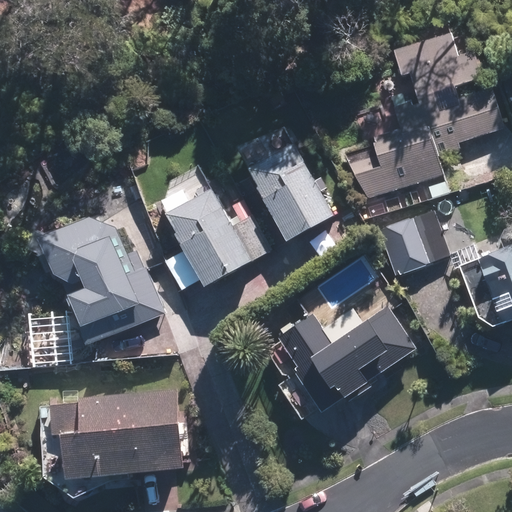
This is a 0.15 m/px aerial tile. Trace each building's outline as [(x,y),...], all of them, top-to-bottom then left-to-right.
[(430,90),(432,96),(417,100),(419,106),(410,108),(409,105),(393,110),(400,131),(335,153),(367,201),(444,178),(436,159),(459,152),(457,145),(502,131),(489,92),(457,102),(453,84),(430,90)] [(293,148),(246,174),(285,245),(332,220),(293,148)] [(250,266),(209,194),(163,220),(204,292),(250,266)] [(432,212),(376,230),(392,276),(447,258),(432,212)] [(87,221),(34,244),(81,348),(165,313),(139,254),(129,257),(117,232),(87,221)] [(511,324),(511,229),(505,232),(500,241),(504,251),(491,256),(478,261),(465,289),(477,322),(491,332),(511,324)] [(299,421),(315,411),(318,416),(401,360),(374,320),(335,346),(313,315),(265,349),(288,382),(278,389),(299,421)] [(176,395),(41,406),(41,480),(70,502),(115,479),(182,474),(176,395)]
